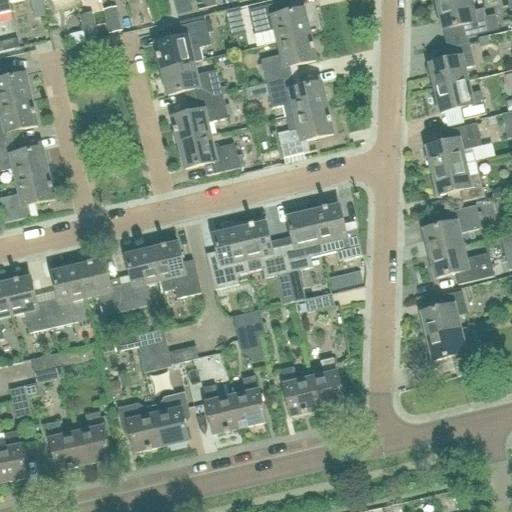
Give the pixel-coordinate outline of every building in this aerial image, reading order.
[(0,0),(0,16),(12,14),(9,5),(7,0),(0,0)] [(173,0),(177,17),(193,13),(190,0),(173,0)] [(203,0),(206,9),(216,7),(214,0),(203,0)] [(435,0),(437,8),(471,0),(470,0),(435,0)] [(471,0),(437,8),(443,32),(463,28),(465,39),(499,31),(495,17),(485,19),(483,11),(474,13),(471,0)] [(275,32),(278,45),(310,37),(304,11),(277,18),(275,6),(249,12),(255,37),(275,32)] [(104,11),(109,35),(121,32),(116,8),(104,11)] [(80,16),(86,40),(97,37),(92,14),(80,16)] [(182,40),(156,46),(158,57),(157,58),(158,62),(159,62),(162,71),(194,63),(203,61),(200,49),(211,47),(205,22),(179,28),(182,40)] [(260,62),(266,86),(292,80),(290,69),(316,63),(310,37),(278,45),(281,57),(260,62)] [(449,62),(429,67),(435,91),(468,83),(465,70),(475,68),(469,45),(446,51),(449,62)] [(194,63),(162,71),(168,98),(168,97),(194,91),(197,102),(223,96),(217,73),(197,77),(194,63)] [(0,109),(31,102),(25,77),(0,82),(0,109)] [(292,80),(266,86),(272,111),(283,108),(286,121),(327,111),(321,85),(295,91),(292,80)] [(468,83),(435,91),(440,115),(460,110),(463,122),(486,116),(481,93),(471,96),(468,83)] [(199,114),(173,120),(176,131),(174,131),(175,136),(177,135),(179,146),(211,139),(208,125),(228,120),(223,96),(197,102),(199,114)] [(0,113),(2,123),(0,123),(0,148),(14,145),(11,134),(37,128),(35,117),(36,117),(35,112),(34,113),(31,102),(0,109),(0,113)] [(289,134),(278,137),(284,160),(309,154),(307,143),(333,137),(330,125),(332,125),(331,121),(329,121),(327,111),(286,121),(289,134)] [(446,145),(426,150),(432,174),(465,166),(462,153),(482,148),(476,126),(443,134),(446,145)] [(211,139),(179,146),(185,171),(211,165),(214,176),(240,170),(234,146),(214,151),(211,139)] [(14,145),(0,148),(0,173),(14,170),(17,183),(48,176),(42,150),(16,156),(14,145)] [(465,166),(432,174),(438,198),(458,193),(460,204),(484,199),(478,176),(468,179),(465,166)] [(20,196),(0,200),(0,203),(5,225),(31,219),(28,208),(54,202),(52,191),(53,190),(52,186),(51,186),(48,176),(17,183),(20,196)] [(324,212),(314,214),(324,257),(337,254),(339,263),(363,258),(357,232),(345,235),(339,208),(328,211),(327,210),(323,210),(324,212)] [(444,228),(424,233),(429,256),(463,248),(460,236),(482,230),(476,208),(441,216),(444,228)] [(294,247),(283,249),(289,275),(313,269),(311,260),(324,257),(314,214),(288,220),(294,247)] [(250,229),(239,232),(247,263),(249,274),(262,271),(264,281),(289,275),(283,249),(271,252),(265,225),(254,228),(254,227),(250,228),(250,229)] [(220,264),(209,266),(215,292),(239,287),(234,267),(247,263),(239,232),(214,237),(220,264)] [(165,249),(152,252),(160,284),(162,295),(175,292),(177,301),(201,296),(195,270),(184,272),(177,246),(169,248),(168,247),(165,248),(165,249)] [(463,248),(429,256),(435,280),(455,276),(458,287),(493,279),(488,256),(466,261),(463,248)] [(132,284),(121,287),(127,313),(152,307),(147,287),(160,284),(152,252),(126,258),(132,284)] [(88,267),(78,269),(86,301),(98,298),(103,318),(127,313),(121,287),(110,289),(104,263),(93,266),(92,264),(88,265),(88,267)] [(59,301),(48,304),(54,330),(78,324),(73,304),(86,301),(78,269),(53,275),(59,301)] [(15,284),(4,286),(12,318),(24,315),(29,336),(54,330),(48,304),(36,307),(30,280),(19,283),(19,282),(14,283),(15,284)] [(0,342),(3,342),(0,327),(0,321),(12,318),(4,286),(0,287),(0,342)] [(421,315),(427,339),(460,330),(457,317),(466,315),(461,292),(438,298),(441,310),(421,315)] [(335,308),(332,296),(304,303),(307,315),(335,308)] [(260,313),(233,319),(235,331),(262,325),(260,313)] [(262,325),(235,331),(238,342),(238,343),(265,337),(262,325)] [(460,330),(427,339),(432,362),(452,358),(454,368),(478,363),(472,340),(463,342),(460,330)] [(163,331),(136,338),(139,350),(166,343),(163,331)] [(166,343),(139,350),(141,362),(167,356),(167,355),(169,355),(166,343)] [(196,348),(169,355),(167,355),(167,356),(170,367),(199,361),(196,348)] [(58,356),(31,363),(33,374),(61,368),(58,356)] [(324,377),(310,380),(318,412),(344,406),(333,359),(321,362),(324,377)] [(61,368),(33,374),(36,386),(37,385),(37,386),(64,380),(61,368)] [(318,412),(310,380),(297,383),(294,368),(281,371),(292,418),(318,412)] [(246,395),(232,398),(239,430),(266,424),(255,377),(242,380),(246,395)] [(36,386),(10,392),(12,404),(40,398),(37,386),(37,385),(36,386)] [(239,430),(232,398),(219,401),(216,386),(203,389),(214,436),(239,430)] [(160,407),(152,408),(162,449),(188,442),(183,422),(189,412),(185,394),(164,399),(166,404),(163,409),(160,407)] [(137,405),(117,410),(122,428),(131,434),(136,455),(162,449),(152,408),(145,410),(143,413),(139,410),(137,405)] [(90,432),(76,435),(84,467),(110,461),(99,414),(86,417),(90,432)] [(84,467),(76,435),(63,438),(60,423),(47,426),(58,473),(84,467)] [(7,449),(0,450),(0,484),(26,480),(17,433),(4,435),(7,449)]
